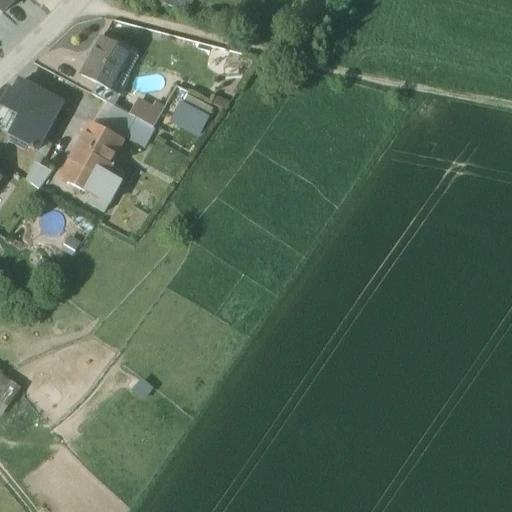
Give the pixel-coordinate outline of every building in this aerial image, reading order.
[(0,0),(0,14),(1,16),(15,0),(0,0)] [(148,0),(174,21),(190,0),(148,0)] [(99,85),(106,89),(116,72),(119,73),(130,54),(101,38),(81,76),(99,85)] [(139,58),(130,54),(119,73),(116,72),(106,89),(119,95),(139,58)] [(21,118),(14,130),(28,138),(25,144),(33,148),(32,150),(34,151),(35,149),(38,151),(62,105),(19,83),(14,93),(11,91),(2,108),(9,111),(21,118)] [(93,96),(106,103),(113,107),(119,95),(106,89),(99,85),(93,96)] [(213,110),(187,96),(183,104),(182,106),(190,110),(207,120),(213,110)] [(138,99),(129,116),(134,119),(153,129),(165,108),(155,102),(152,107),(138,99)] [(169,122),(180,128),(190,110),(182,106),(183,104),(180,102),(169,122)] [(129,116),(113,107),(106,103),(93,127),(121,142),(124,138),(134,119),(129,116)] [(197,138),(207,120),(190,110),(180,128),(197,138)] [(14,130),(21,118),(9,111),(0,127),(0,130),(11,137),(14,130)] [(134,119),(124,138),(144,149),(154,129),(153,129),(134,119)] [(94,198),(96,199),(108,177),(120,184),(126,174),(109,165),(121,142),(93,127),(90,125),(61,180),(94,198)] [(11,137),(25,144),(28,138),(14,130),(11,137)] [(52,173),(35,163),(25,181),(39,191),(52,173)] [(120,184),(108,177),(96,199),(94,198),(90,205),(105,213),(120,184)] [(61,250),(73,257),(81,243),(69,236),(61,250)] [(0,416),(0,417),(21,388),(0,373),(0,416)]
